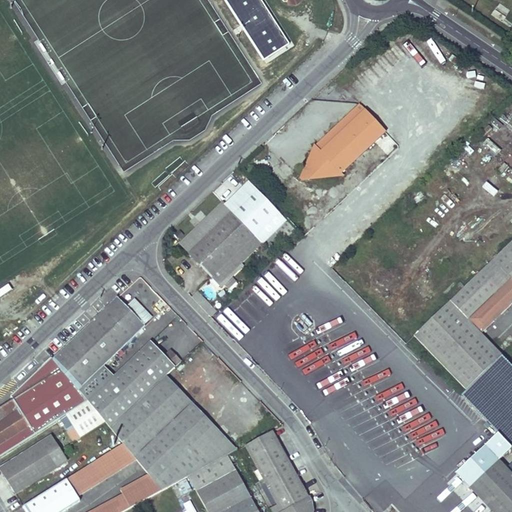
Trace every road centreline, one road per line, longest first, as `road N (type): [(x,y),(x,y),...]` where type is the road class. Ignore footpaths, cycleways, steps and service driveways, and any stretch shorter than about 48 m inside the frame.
road 1 (unclassified): [(344,511),(289,413),(132,248)]
road 2 (unclassified): [(132,248),(352,40),(368,12)]
road 3 (unclassified): [(0,374),(132,248)]
road 4 (tertiary): [(407,0),(511,68)]
